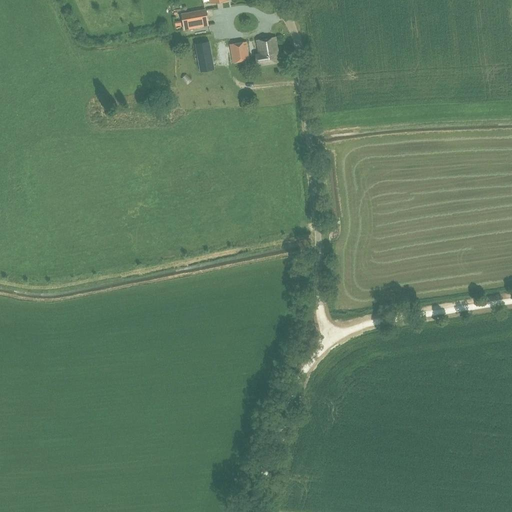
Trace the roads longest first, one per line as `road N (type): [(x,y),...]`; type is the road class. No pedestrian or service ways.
road 1 (unclassified): [(331,337),(320,315),(300,56),(290,20),(274,0)]
road 2 (unclassified): [(252,511),(299,379),(331,337)]
road 3 (unclassified): [(331,337),(368,323),(511,301)]
